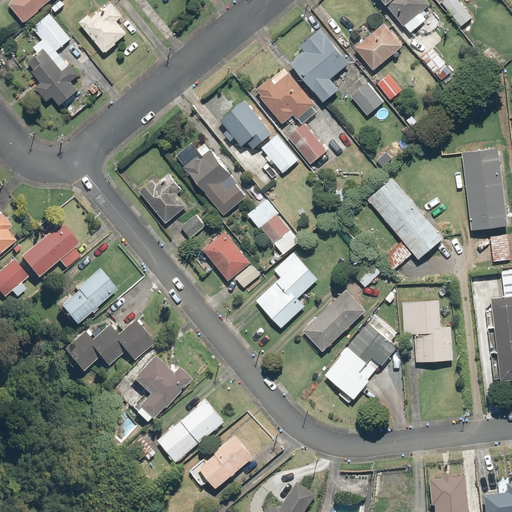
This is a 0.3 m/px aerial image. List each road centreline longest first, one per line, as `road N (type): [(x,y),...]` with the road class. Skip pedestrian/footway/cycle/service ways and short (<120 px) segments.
road 1 (residential): [(73,158),(281,407),(317,437),(356,446),(511,427)]
road 2 (residential): [(266,0),(73,158)]
